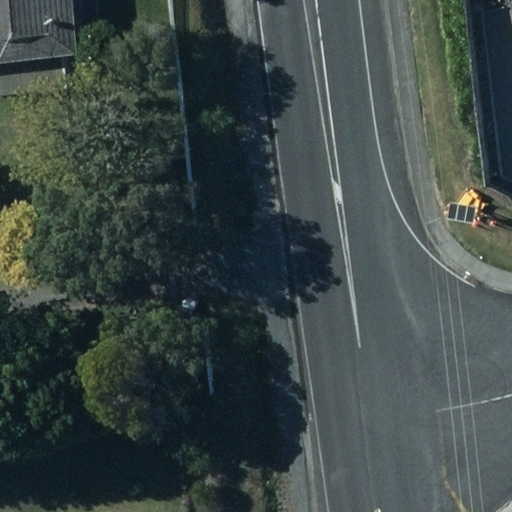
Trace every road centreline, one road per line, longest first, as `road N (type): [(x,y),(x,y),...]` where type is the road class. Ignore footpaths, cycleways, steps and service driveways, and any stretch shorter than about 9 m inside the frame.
road 1 (secondary): [(317,0),(371,416)]
road 2 (residential): [(511,395),(371,416)]
